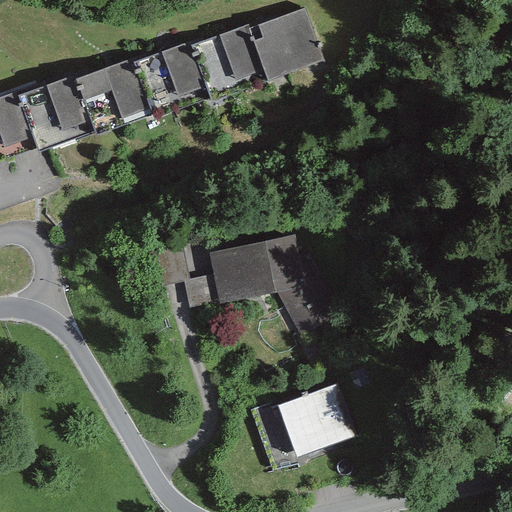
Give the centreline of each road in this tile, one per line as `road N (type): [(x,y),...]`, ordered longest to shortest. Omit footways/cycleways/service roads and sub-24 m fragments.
road 1 (unclassified): [(186,511),(159,485),(76,322),(53,301),(0,306)]
road 2 (unclassified): [(511,469),(292,511)]
